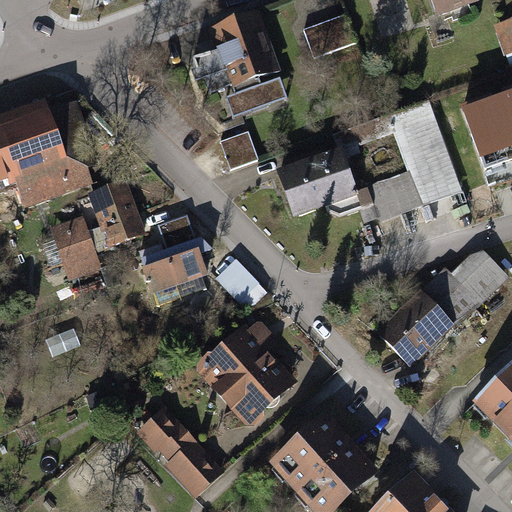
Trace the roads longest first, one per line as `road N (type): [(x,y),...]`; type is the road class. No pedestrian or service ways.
road 1 (residential): [(70,54),(303,294)]
road 2 (residential): [(303,294),(320,327),(502,511)]
road 3 (residential): [(303,294),(511,228)]
road 4 (residential): [(70,54),(219,0)]
